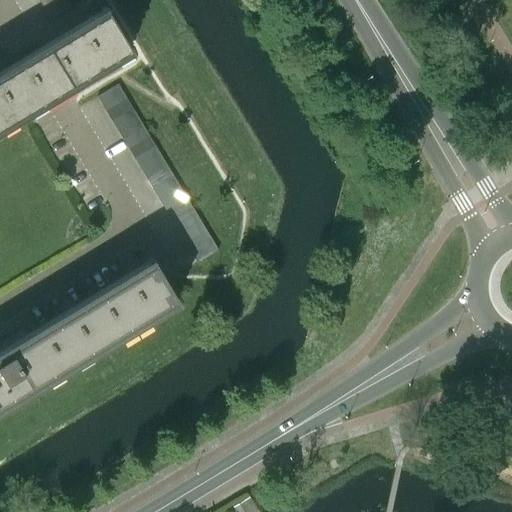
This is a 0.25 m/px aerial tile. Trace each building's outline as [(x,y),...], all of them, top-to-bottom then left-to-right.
[(37,0),(43,9),(57,0),(37,0)] [(65,0),(57,0),(43,9),(49,20),(70,7),(65,0)] [(103,16),(0,77),(0,126),(39,104),(125,51),(125,52),(127,52),(104,14),(102,15),(103,16)] [(96,97),(102,108),(123,96),(116,85),(96,97)] [(129,106),(123,96),(102,108),(109,118),(129,106)] [(135,116),(129,106),(109,118),(115,129),(135,116)] [(142,127),(135,116),(115,129),(121,139),(142,127)] [(148,137),(142,127),(121,139),(127,149),(148,137)] [(154,147),(148,137),(127,149),(134,160),(154,147)] [(160,157),(154,147),(134,160),(140,170),(160,157)] [(140,170),(146,180),(166,168),(160,157),(140,170)] [(173,178),(166,168),(146,180),(152,190),(173,178)] [(152,190),(158,201),(179,188),(173,178),(152,190)] [(185,198),(179,188),(158,201),(165,211),(185,198)] [(165,211),(171,221),(191,209),(185,198),(165,211)] [(198,219),(191,209),(171,221),(177,231),(198,219)] [(177,231),(183,242),(204,229),(198,219),(177,231)] [(210,239),(204,229),(183,242),(189,252),(210,239)] [(217,251),(210,239),(189,252),(196,263),(217,251)] [(0,405),(56,371),(171,302),(172,303),(173,302),(150,264),(149,265),(149,266),(28,339),(22,328),(19,330),(21,332),(0,344),(0,405)] [(247,499),(233,507),(236,511),(254,511),(255,511),(247,499)]
